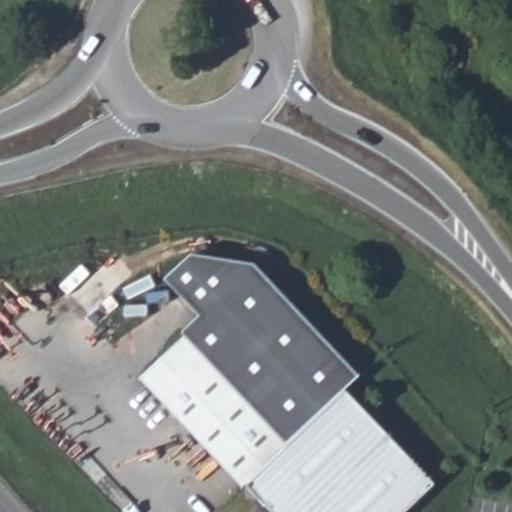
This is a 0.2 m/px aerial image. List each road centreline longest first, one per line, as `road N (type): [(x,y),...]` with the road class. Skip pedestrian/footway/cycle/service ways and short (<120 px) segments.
road 1 (tertiary): [(217,121),(341,170),(420,218),(511,302)]
road 2 (tertiary): [(511,280),(449,189),(402,150),(307,100),(273,44)]
road 3 (secondary): [(0,178),(145,115)]
road 4 (secondary): [(103,36),(71,87),(0,129)]
